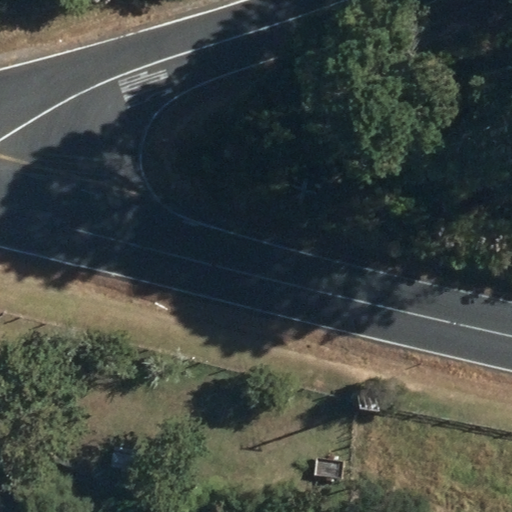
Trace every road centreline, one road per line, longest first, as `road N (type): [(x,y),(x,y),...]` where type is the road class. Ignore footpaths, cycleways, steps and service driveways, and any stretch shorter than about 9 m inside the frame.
road 1 (unclassified): [(0,210),(511,339)]
road 2 (unclassified): [(0,142),(115,80),(345,0)]
